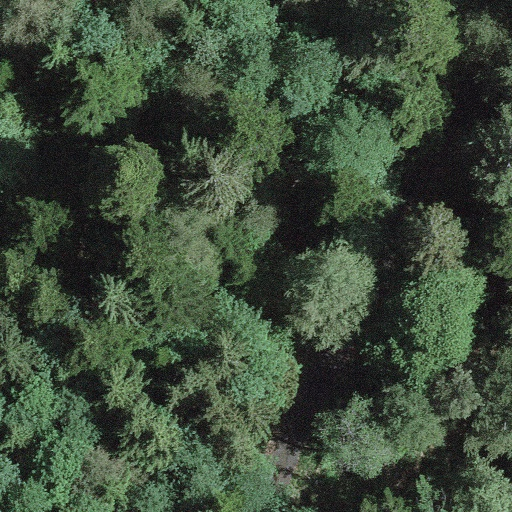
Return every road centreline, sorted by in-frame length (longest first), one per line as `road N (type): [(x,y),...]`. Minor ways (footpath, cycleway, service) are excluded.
road 1 (track): [(274,511),(313,400),(389,253),(464,64),(476,0)]
road 2 (track): [(313,400),(302,304),(313,148),(284,0)]
